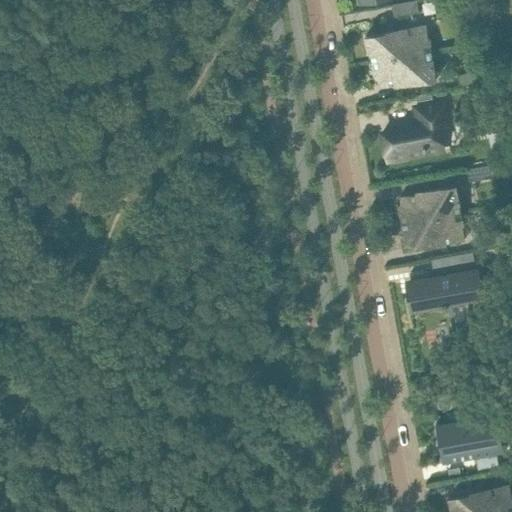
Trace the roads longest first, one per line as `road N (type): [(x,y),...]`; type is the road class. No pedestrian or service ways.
road 1 (tertiary): [(270,0),(366,511)]
road 2 (tertiary): [(384,511),(291,0)]
road 3 (residential): [(405,511),(313,0)]
